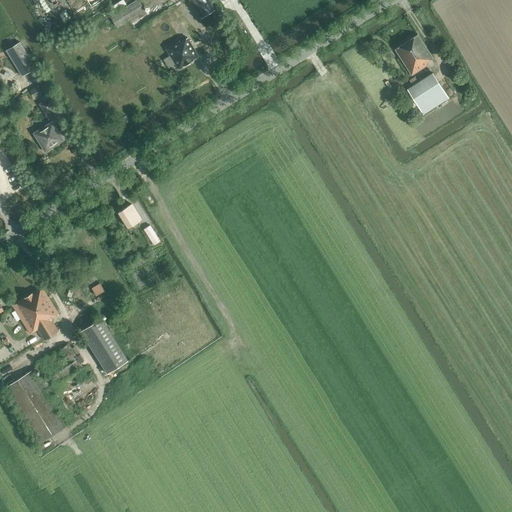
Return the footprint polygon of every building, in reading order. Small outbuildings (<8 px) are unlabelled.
[(111,16),(114,21),(117,27),(145,9),(138,0),(136,0),(112,16),(111,16)] [(125,0),(121,0),(113,4),(116,10),(128,4),(125,0)] [(190,0),(201,17),(216,8),(210,0),(190,0)] [(395,49),(412,75),(428,65),(427,63),(433,59),(418,35),(395,49)] [(145,44),(142,37),(135,41),(139,47),(145,44)] [(180,40),(166,48),(168,51),(178,68),(179,69),(180,68),(198,57),(199,57),(199,56),(199,55),(189,40),(188,38),(181,42),(180,40)] [(6,51),(22,76),(36,67),(20,42),(6,51)] [(407,89),(410,93),(405,96),(412,108),(418,118),(450,98),(433,72),(418,82),(415,77),(409,80),(413,85),(407,89)] [(400,76),(396,78),(400,86),(404,83),(400,76)] [(35,97),(45,91),(40,84),(31,90),(35,97)] [(45,113),(55,107),(49,97),(39,103),(45,113)] [(64,140),(52,120),(33,132),(45,152),(64,140)] [(128,228),(142,219),(132,204),(118,212),(128,228)] [(144,229),(154,245),(161,241),(150,225),(144,229)] [(97,294),(105,289),(101,282),(93,287),(97,294)] [(51,319),(59,314),(42,286),(12,305),(31,334),(37,330),(44,340),(59,331),(51,319)] [(81,331),(108,373),(129,359),(103,317),(81,331)] [(56,382),(82,366),(68,343),(42,359),(51,375),(56,382)] [(4,387),(40,444),(67,427),(49,398),(57,393),(38,365),(31,370),(4,387)]
